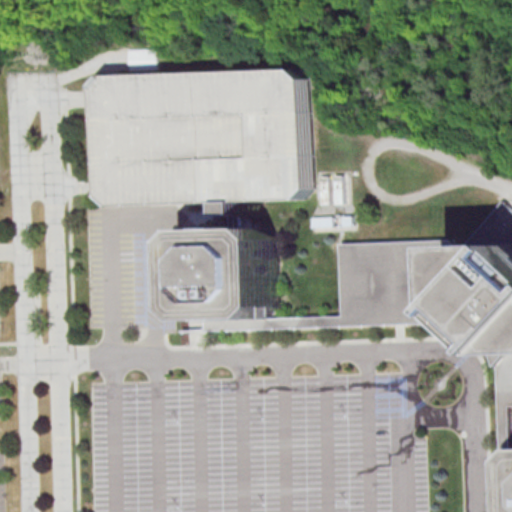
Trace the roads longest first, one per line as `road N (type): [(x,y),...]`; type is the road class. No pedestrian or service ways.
road 1 (residential): [(36,82),(17,87),(29,511)]
road 2 (residential): [(65,511),(52,90),(36,82)]
